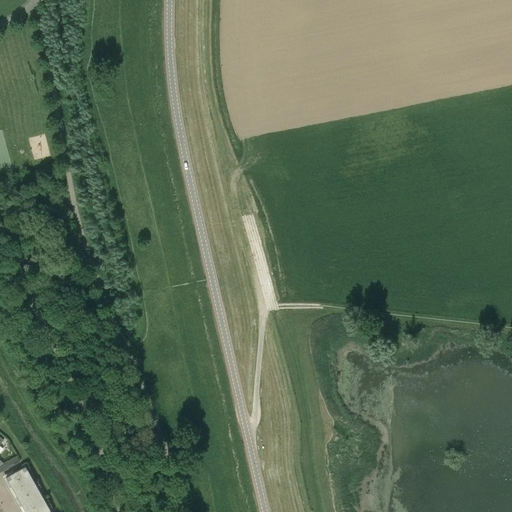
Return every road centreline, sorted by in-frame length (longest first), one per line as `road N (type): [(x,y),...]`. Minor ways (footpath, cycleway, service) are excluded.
road 1 (tertiary): [(265,511),(182,146),(169,0)]
road 2 (track): [(249,221),(269,302),(246,432)]
road 3 (track): [(328,511),(300,372),(274,307)]
road 4 (track): [(307,511),(264,315)]
